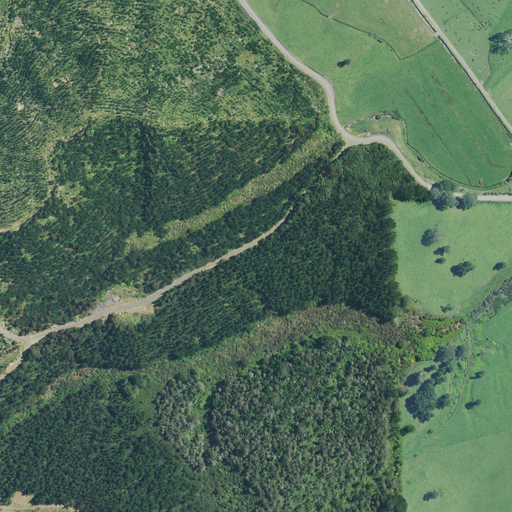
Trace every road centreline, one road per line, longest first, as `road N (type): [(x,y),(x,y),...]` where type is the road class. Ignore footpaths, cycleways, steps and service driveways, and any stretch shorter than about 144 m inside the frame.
road 1 (track): [(0,324),(21,339),(61,329),(253,243),(356,141)]
road 2 (tertiary): [(511,198),(444,193),(392,146),(344,134),(324,79),(293,58),(243,0)]
road 3 (track): [(511,129),(416,0)]
